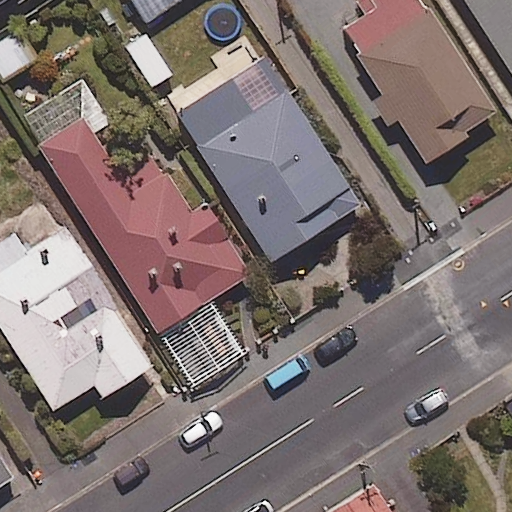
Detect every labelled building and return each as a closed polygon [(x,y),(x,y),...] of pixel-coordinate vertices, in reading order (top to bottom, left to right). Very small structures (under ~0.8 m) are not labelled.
[(183,0),(125,0),(145,27),(183,0)] [(498,117),(419,0),(371,0),(378,9),(338,36),(425,166),(498,117)] [(511,0),(458,0),(511,82),(511,0)] [(36,60),(17,32),(0,42),(0,78),(2,82),(36,60)] [(102,115),(82,82),(22,120),(157,335),(249,277),(204,205),(192,213),(166,172),(136,191),(92,121),(102,115)] [(360,206),(283,90),(195,149),(272,265),(360,206)] [(150,370),(65,230),(25,255),(12,234),(0,241),(0,327),(52,413),(94,387),(102,400),(150,370)] [(0,488),(12,480),(0,461),(0,488)] [(388,511),(373,487),(334,511),(388,511)]
